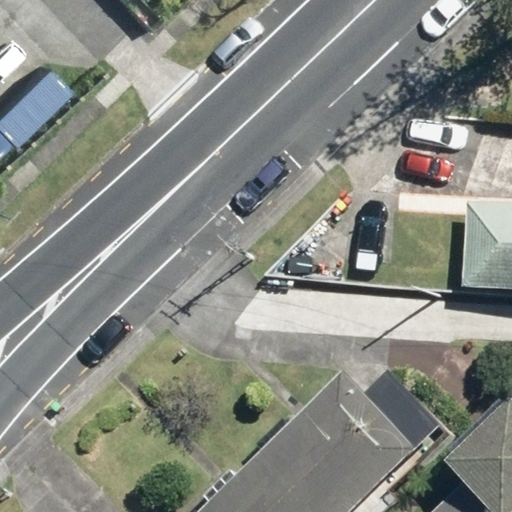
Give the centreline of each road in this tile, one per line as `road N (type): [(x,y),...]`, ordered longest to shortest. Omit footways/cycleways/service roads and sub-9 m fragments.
road 1 (secondary): [(227,142),(187,215),(0,401)]
road 2 (secondary): [(0,309),(166,170),(227,142)]
road 3 (secondary): [(227,142),(378,0)]
